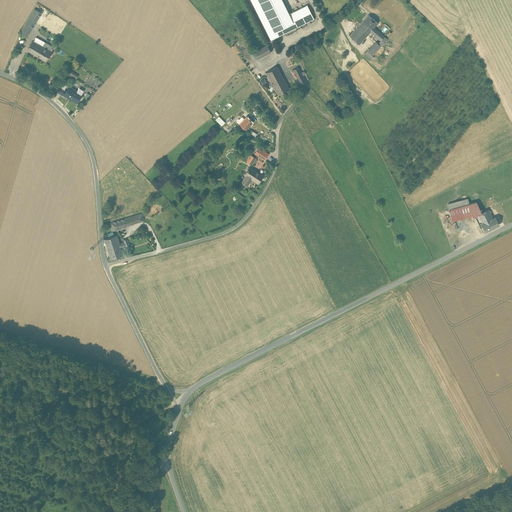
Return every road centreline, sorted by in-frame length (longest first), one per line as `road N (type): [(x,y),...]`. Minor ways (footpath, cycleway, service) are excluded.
road 1 (unclassified): [(0,73),(34,87),(91,150),(106,266),(167,387)]
road 2 (unclassified): [(189,390),(511,224)]
road 3 (track): [(145,419),(0,375)]
